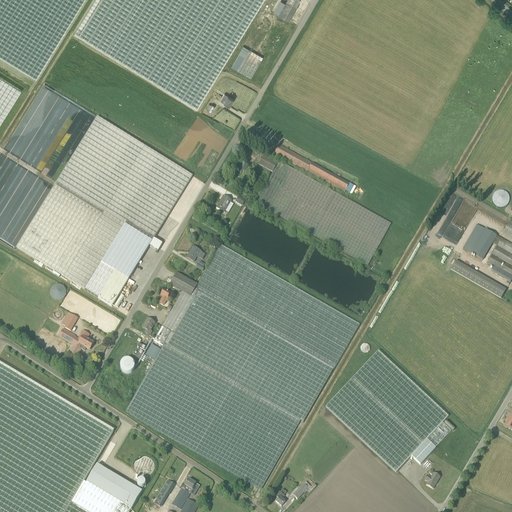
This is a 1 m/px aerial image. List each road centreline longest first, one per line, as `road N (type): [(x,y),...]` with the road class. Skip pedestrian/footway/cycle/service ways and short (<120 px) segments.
road 1 (unclassified): [(87,394),(318,0)]
road 2 (unclassified): [(262,511),(87,394)]
road 3 (unclassified): [(441,511),(511,392)]
